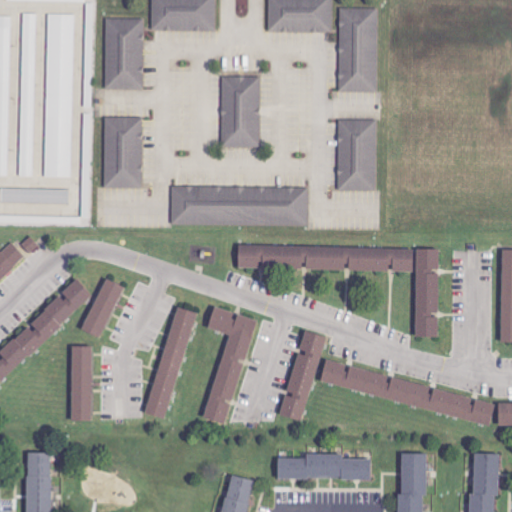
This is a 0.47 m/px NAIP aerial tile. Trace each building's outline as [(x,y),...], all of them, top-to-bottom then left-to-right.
[(216,0),(152,0),(152,31),(216,32),(216,0)] [(332,0),(269,0),(269,32),(332,32),(332,0)] [(377,92),(378,9),(341,8),(340,92),(377,92)] [(46,177),(72,178),(76,15),(49,15),(46,177)] [(105,89),(143,90),(144,19),(106,19),(105,89)] [(261,78),(224,77),(222,147),(259,148),(261,78)] [(142,189),(143,119),(106,118),(105,188),(142,189)] [(377,120),(339,120),(339,190),(377,190),(377,120)] [(308,189),(173,187),(172,225),(308,227),(308,189)] [(70,190),(2,188),(2,203),(70,204),(70,190)] [(40,247),(32,237),(22,245),(30,254),(40,247)] [(0,281),(25,257),(11,242),(0,253),(0,281)] [(414,250),(238,246),(238,269),(413,273),(414,250)] [(416,338),(438,339),(440,250),(417,250),(416,338)] [(123,287),(104,279),(82,332),(101,339),(123,287)] [(0,384),(92,297),(77,280),(0,353),(0,384)] [(196,314),(176,308),(146,415),(165,421),(196,314)] [(205,419),(226,426),(256,320),(214,309),(208,330),(228,336),(205,419)] [(325,338),(303,332),(281,417),(303,423),(325,338)] [(71,422),(91,423),(93,348),(72,347),(71,422)] [(325,362),(320,384),(491,425),(496,403),(325,362)] [(511,426),(511,403),(498,404),(498,426),(511,426)] [(26,511),(51,511),(51,454),(27,454),(26,511)] [(495,511),(498,455),(473,454),(471,511),(495,511)] [(427,455),(400,455),(399,511),(422,511),(423,498),(426,498),(427,455)] [(343,456),(305,456),(305,460),(277,460),(278,480),(371,480),(371,460),(343,461),(343,456)] [(246,511),(254,481),(230,476),(222,511),(246,511)]
